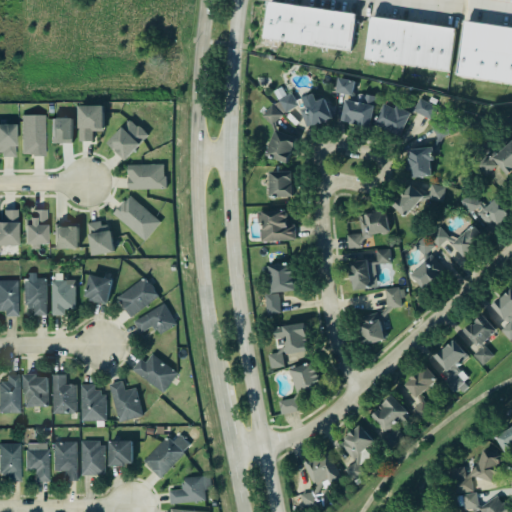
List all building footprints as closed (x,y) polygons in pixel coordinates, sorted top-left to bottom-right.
[(354,14),(266,2),(261,38),(349,51),(354,14)] [(364,59),(449,71),(455,29),(370,16),(364,59)] [(511,28),(466,21),(457,76),(511,84),(511,28)] [(340,120),(369,126),(376,95),(364,93),(362,102),(355,100),(352,90),(354,80),(338,77),(335,91),(349,94),(351,100),(345,98),(340,120)] [(313,99),(312,98),(299,105),(292,92),(278,100),(286,114),(313,99)] [(306,128),(333,118),(325,99),(299,108),(306,128)] [(437,106),(419,99),(414,112),(432,119),(437,106)] [(375,123),(401,135),(411,114),(386,102),(375,123)] [(271,104),(281,114),(274,121),(277,129),(296,137),(286,162),(264,154),(273,132),(270,123),(261,114),(271,104)] [(104,106),(79,106),(79,141),(93,141),(93,131),(104,131),(104,106)] [(48,113),(70,113),(70,140),(49,140),(48,113)] [(43,114),(21,114),(21,153),(31,153),(31,154),(44,154),(43,114)] [(107,144),(125,160),(148,135),(130,118),(107,144)] [(456,132),(449,118),(431,127),(438,141),(456,132)] [(0,123),(0,154),(15,154),(14,123),(0,123)] [(508,175),(511,171),(511,141),(493,158),(508,175)] [(410,177),(432,176),(431,160),(435,160),(435,148),(409,148),(410,177)] [(495,158),(481,154),(477,172),(491,176),(495,158)] [(128,164),(128,188),(166,187),(166,175),(164,175),(163,163),(128,164)] [(268,171),(291,171),(292,196),(269,196),(268,171)] [(445,187),(431,184),(430,193),(402,188),(398,211),(412,214),(414,199),(442,204),(445,187)] [(499,195),(511,209),(511,213),(498,225),(495,222),(489,226),(476,212),(480,209),(478,206),(465,213),(459,200),(473,193),(477,201),(479,200),(485,207),(499,195)] [(126,199),(114,213),(145,240),(161,221),(131,195),(127,200),(126,199)] [(256,212),(257,222),(260,222),(260,241),(294,238),(294,224),(287,223),(286,207),(262,209),(256,212)] [(16,209),(2,209),(3,221),(0,221),(0,244),(17,244),(16,209)] [(46,245),(46,209),(31,209),(30,224),(24,224),(23,245),(46,245)] [(347,235),(348,249),(370,246),(369,236),(389,233),(387,211),(359,214),(361,233),(347,235)] [(88,224),(92,255),(114,252),(109,221),(88,224)] [(54,249),(78,249),(79,225),(55,224),(54,249)] [(485,238),(473,225),(453,243),(464,256),(485,238)] [(438,247),(450,238),(441,226),(429,235),(438,247)] [(435,246),(425,235),(414,246),(428,261),(412,275),(426,291),(446,273),(427,253),(435,246)] [(376,260),(369,260),(369,264),(389,263),(389,249),(376,249),(376,260)] [(264,264),(267,291),(262,293),(264,310),(279,310),(278,292),(298,288),(295,260),(264,264)] [(353,289),(370,288),(369,260),(351,261),(353,289)] [(85,298),(107,303),(113,279),(90,274),(85,298)] [(114,298),(144,276),(158,296),(129,315),(114,298)] [(23,307),(33,307),(33,315),(47,315),(47,278),(23,277),(23,307)] [(17,279),(0,279),(0,309),(3,309),(4,316),(18,316),(17,279)] [(51,280),(52,315),(67,315),(67,310),(75,310),(75,280),(51,280)] [(400,307),(399,287),(385,288),(386,308),(400,307)] [(491,304),(510,288),(511,290),(511,336),(509,339),(500,329),(508,321),(506,321),(491,304)] [(133,320),(162,302),(176,324),(159,335),(151,327),(139,333),(133,320)] [(357,318),(365,345),(386,339),(378,312),(357,318)] [(497,331),(483,315),(464,330),(479,349),(473,354),(482,365),(493,356),(483,343),(497,331)] [(273,345),(272,327),(304,322),(309,352),(281,356),(282,365),(270,369),(266,355),(275,352),(273,345)] [(435,357),(451,374),(444,381),(453,391),(465,380),(455,369),(469,356),(453,340),(435,357)] [(130,369),(139,358),(144,362),(151,353),(177,371),(162,392),(130,369)] [(289,370),(299,395),(322,385),(312,361),(289,370)] [(425,365),(437,378),(419,394),(423,400),(431,409),(420,420),(411,410),(419,402),(416,396),(416,397),(404,384),(410,379),(409,377),(416,370),(417,371),(425,365)] [(51,412),(75,412),(74,384),(64,384),(64,373),(51,373),(51,412)] [(0,412),(19,413),(20,375),(6,374),(6,381),(0,381),(0,412)] [(47,375),(24,376),(24,407),(48,406),(47,375)] [(107,383),(121,380),(123,390),(134,387),(141,415),(117,421),(107,383)] [(80,421),(105,421),(106,392),(95,392),(95,385),(81,385),(80,421)] [(395,424),(408,412),(393,395),(371,415),(387,433),(382,438),(391,448),(406,436),(395,424)] [(281,414),(301,411),(298,397),(278,401),(281,414)] [(353,481),(364,471),(359,465),(366,459),(362,453),(375,442),(361,425),(339,443),(355,461),(344,470),(353,481)] [(511,425),(495,436),(504,451),(511,446),(511,425)] [(142,458),(167,435),(172,440),(180,433),(191,445),(184,450),(185,453),(159,479),(143,462),(142,458)] [(108,440),(131,439),(131,460),(131,462),(125,463),(125,465),(108,465),(108,440)] [(80,440),(98,440),(98,444),(103,444),(104,473),(96,473),(96,474),(94,474),(80,474),(80,440)] [(77,441),(52,442),(53,471),(63,471),(63,480),(78,480),(77,441)] [(0,442),(19,442),(20,481),(1,482),(1,475),(0,474),(0,442)] [(23,447),(46,448),(47,482),(34,482),(32,474),(23,468),(23,447)] [(494,482),(503,455),(483,449),(479,464),(475,462),(471,475),(494,482)] [(314,486),(324,481),(327,488),(342,482),(328,451),(303,463),(314,486)] [(471,477),(466,478),(464,466),(449,468),(453,494),(473,491),(471,477)] [(168,490),(181,488),(180,482),(183,481),(182,476),(209,474),(210,488),(203,489),(204,499),(169,503),(168,490)] [(303,508),(318,506),(316,491),(301,493),(303,508)] [(480,505),(496,494),(501,502),(503,501),(509,510),(508,511),(473,511),(470,507),(463,508),(461,494),(475,491),(477,504),(480,505)]
